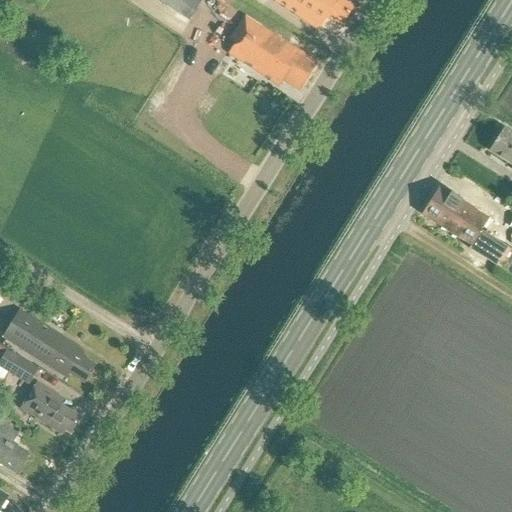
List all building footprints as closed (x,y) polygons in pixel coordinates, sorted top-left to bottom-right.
[(204,0),(155,0),(190,23),(204,0)] [(344,22),(357,1),(355,0),(277,0),(275,3),(318,30),(326,17),(338,25),(341,20),(344,22)] [(167,35),(178,19),(160,6),(149,23),(167,35)] [(303,86),(317,64),(245,18),(230,41),(236,45),(229,55),(278,87),(282,81),(295,89),(299,84),(303,86)] [(511,134),(503,129),(489,151),(511,165),(511,134)] [(423,215),(471,246),(481,230),(488,219),(439,189),(423,215)] [(84,384),(95,366),(81,357),(84,353),(19,312),(3,338),(7,340),(67,379),(70,375),(84,384)] [(9,351),(2,347),(0,345),(0,365),(8,353),(9,351)] [(0,369),(29,387),(39,371),(8,353),(0,365),(0,369)] [(70,434),(80,418),(61,406),(64,401),(37,383),(21,409),(63,436),(66,431),(70,434)] [(0,463),(16,473),(27,454),(11,444),(17,435),(0,424),(0,463)]
